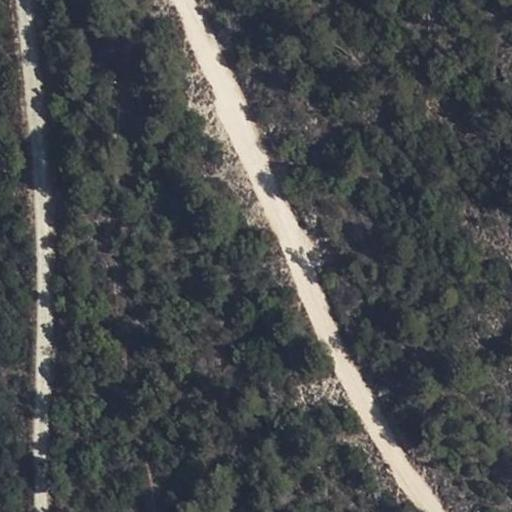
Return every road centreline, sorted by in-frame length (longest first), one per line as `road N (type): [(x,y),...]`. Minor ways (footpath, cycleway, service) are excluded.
road 1 (track): [(176,0),(370,407),(440,511)]
road 2 (track): [(37,511),(47,275),(25,0)]
